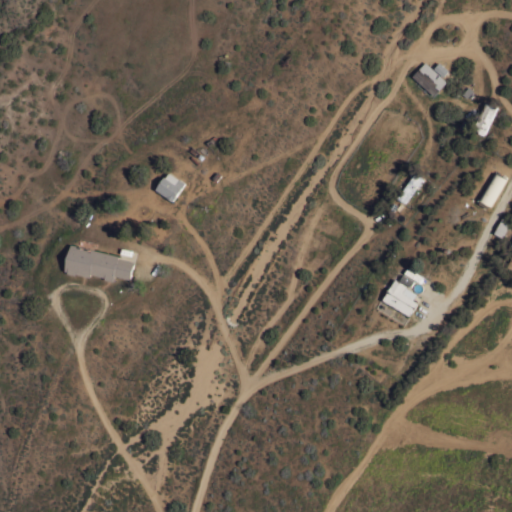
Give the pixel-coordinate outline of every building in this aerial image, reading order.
[(447,81),(434,95),(412,75),(425,61),(447,81)] [(483,135),(477,132),(478,131),(473,129),(486,101),(489,103),(491,100),(495,101),(493,105),(496,106),(483,135)] [(495,171),(506,178),(490,205),(489,204),(487,208),(479,203),(481,199),(479,199),(495,171)] [(185,182),(173,200),(156,189),(164,175),(166,177),(169,172),(185,182)] [(404,203),(397,199),(398,196),(395,194),(398,189),(402,191),(414,174),(421,178),(404,203)] [(503,215),(511,220),(502,237),(494,232),(503,215)] [(119,255),(118,258),(134,262),(130,279),(115,275),(113,281),(104,279),(105,277),(91,273),(90,276),(76,273),(76,275),(67,273),(68,271),(65,270),(72,244),(119,255)] [(407,285),(406,287),(417,293),(413,299),(418,302),(412,313),(411,312),(409,315),(382,299),(395,278),(407,285)]
